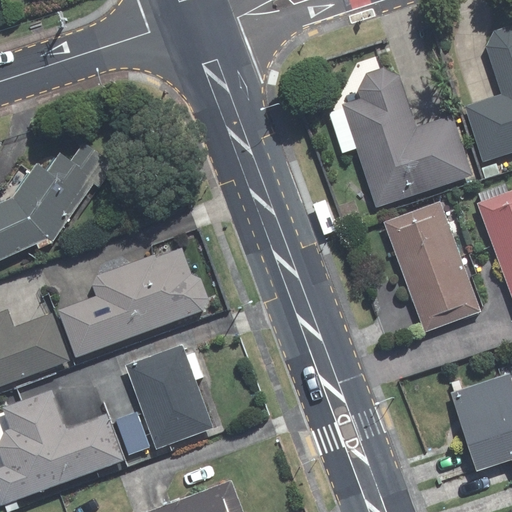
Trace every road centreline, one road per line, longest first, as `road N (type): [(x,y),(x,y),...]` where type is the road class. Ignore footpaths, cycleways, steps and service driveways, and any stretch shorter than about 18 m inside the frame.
road 1 (secondary): [(379,511),(199,25)]
road 2 (residential): [(0,78),(152,28),(199,25)]
